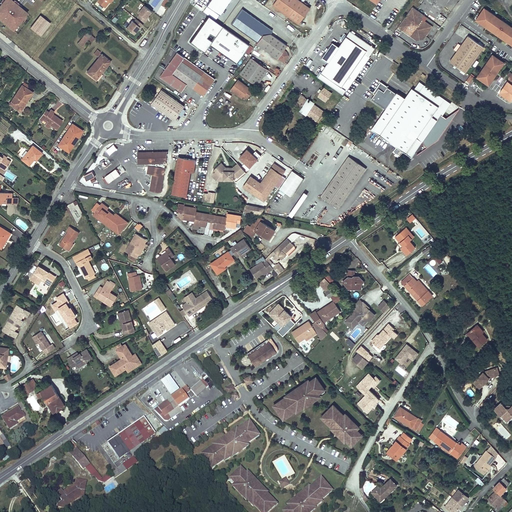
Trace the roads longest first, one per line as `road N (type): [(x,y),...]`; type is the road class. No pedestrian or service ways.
road 1 (unclassified): [(107,125),(123,133),(247,130),(337,0)]
road 2 (primary): [(0,478),(210,332)]
road 3 (residential): [(0,388),(84,336),(90,317),(64,265),(30,243)]
road 4 (residential): [(428,338),(354,475),(371,511)]
road 5 (primary): [(348,236),(511,134)]
road 6 (primary): [(210,332),(348,236)]
road 7 (residential): [(428,338),(469,412),(511,458)]
road 8 (secondary): [(107,125),(182,0)]
road 9 (residential): [(348,236),(428,338)]
road 10 (residential): [(246,398),(275,430),(346,465)]
